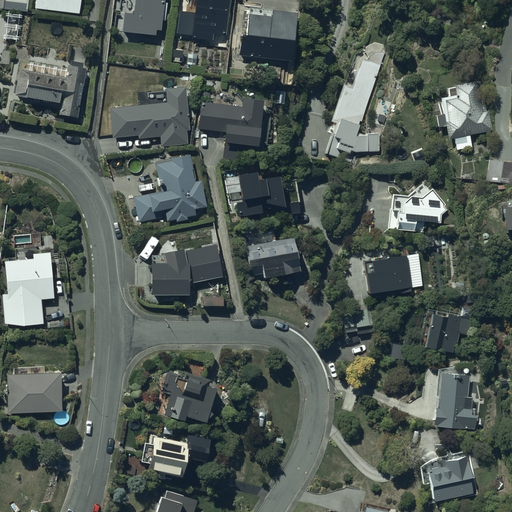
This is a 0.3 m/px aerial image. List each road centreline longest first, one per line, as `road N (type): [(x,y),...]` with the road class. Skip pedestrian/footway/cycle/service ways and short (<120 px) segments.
road 1 (residential): [(108,332),(263,333),(304,355),(316,414),(300,465),(271,511)]
road 2 (residential): [(0,147),(56,165),(87,195),(106,252),(108,332)]
road 3 (residential): [(108,332),(104,405),(82,511)]
